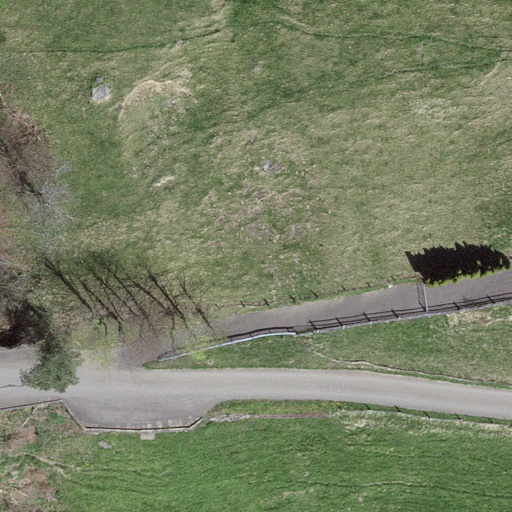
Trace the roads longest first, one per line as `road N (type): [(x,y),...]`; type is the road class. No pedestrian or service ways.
road 1 (track): [(511,273),(308,299),(60,352),(0,375)]
road 2 (residential): [(511,406),(310,386),(0,387)]
